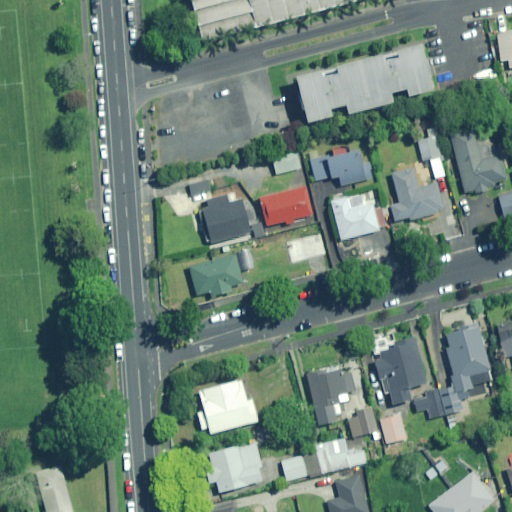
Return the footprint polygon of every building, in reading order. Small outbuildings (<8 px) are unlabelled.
[(188,0),(200,43),(364,0),(188,0)] [(511,31),(497,37),(500,63),(507,62),(508,69),(511,68),(511,31)] [(410,42),(291,77),(304,123),(424,89),(410,42)] [(449,128),(464,194),(474,191),(475,195),(487,192),(486,188),(505,183),(499,155),(483,159),(474,122),(449,128)] [(440,158),(435,137),(417,142),(422,162),(440,158)] [(300,169),(295,149),(270,155),(276,176),(300,169)] [(370,179),(363,149),(307,162),(311,182),(334,177),(336,187),(370,179)] [(409,218),(410,221),(438,214),(437,210),(443,209),(437,184),(419,189),(414,167),(391,173),(399,204),(390,207),(394,222),(409,218)] [(206,180),(186,185),(189,197),(209,192),(206,180)] [(263,227),(282,223),(283,228),(293,226),(291,221),(310,216),(303,188),(257,199),(263,227)] [(346,197),(328,202),(338,241),(376,230),(368,204),(349,209),(346,197)] [(511,220),(511,197),(499,200),(504,223),(511,220)] [(247,234),(239,202),(199,212),(207,245),(247,234)] [(326,255),(321,235),(287,244),(292,264),(326,255)] [(244,284),(236,256),(188,268),(196,298),(210,294),(210,298),(232,293),(230,288),(244,284)] [(511,314),(498,318),(505,354),(511,352),(511,314)] [(439,391),(445,416),(463,412),(461,402),(468,400),(466,391),(472,390),(469,377),(490,372),(479,324),(446,332),(450,349),(446,349),(453,376),(449,377),(451,388),(439,391)] [(445,416),(439,391),(437,382),(427,385),(416,338),(371,349),(382,396),(389,394),(392,406),(413,401),(416,413),(427,411),(429,420),(445,416)] [(355,391),(352,375),(339,378),(337,369),(307,375),(317,427),(342,422),(339,405),(350,402),(348,392),(355,391)] [(247,403),(241,382),(199,392),(209,435),(258,423),(253,401),(247,403)] [(377,433),(372,409),(356,413),(357,418),(349,420),(353,438),(377,433)] [(406,440),(400,416),(380,421),(386,445),(406,440)] [(316,450),(322,475),(366,465),(362,448),(350,451),(348,440),(327,444),(327,448),(316,450)] [(212,465),(204,467),(209,486),(215,484),(217,494),(263,483),(260,471),(262,471),(255,444),(209,455),(212,465)] [(402,456),(399,446),(386,449),(389,460),(402,456)] [(322,475),(316,450),(281,458),(287,483),(322,475)] [(72,511),(59,467),(33,475),(44,511),(72,511)] [(480,511),(494,502),(473,474),(428,507),(431,511),(480,511)] [(369,511),(361,476),(336,482),(340,499),(327,502),(329,511),(369,511)] [(290,499),(280,502),(283,511),(289,511),(293,511),(290,499)]
